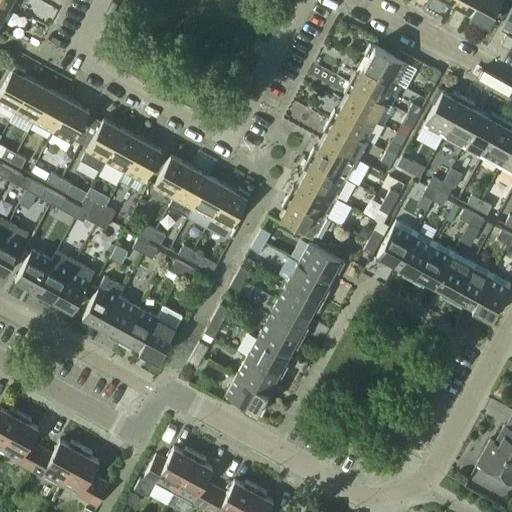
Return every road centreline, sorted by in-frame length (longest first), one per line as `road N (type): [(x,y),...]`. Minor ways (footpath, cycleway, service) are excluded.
road 1 (residential): [(511,319),(418,485),(379,498),(353,494),(163,386),(149,388),(127,425),(112,424),(0,361)]
road 2 (residential): [(304,0),(229,130),(210,130),(100,71),(86,56),(86,36),(105,0)]
road 3 (residential): [(511,87),(353,0)]
